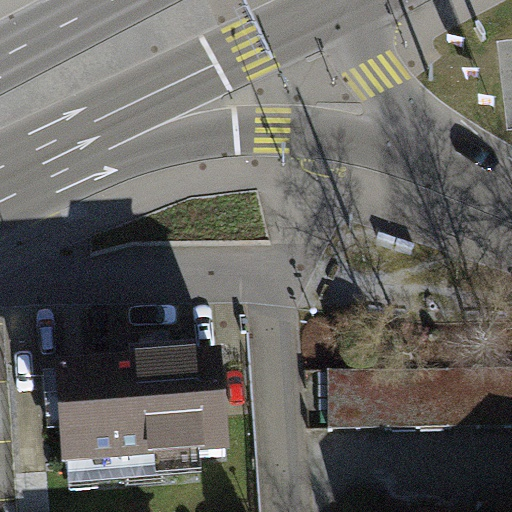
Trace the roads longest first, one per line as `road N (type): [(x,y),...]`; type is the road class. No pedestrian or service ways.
road 1 (secondary): [(28,173),(194,129),(279,128),(434,153)]
road 2 (primary): [(28,173),(342,3)]
road 3 (secondary): [(342,3),(373,72),(434,153)]
road 4 (primary): [(119,0),(0,61)]
